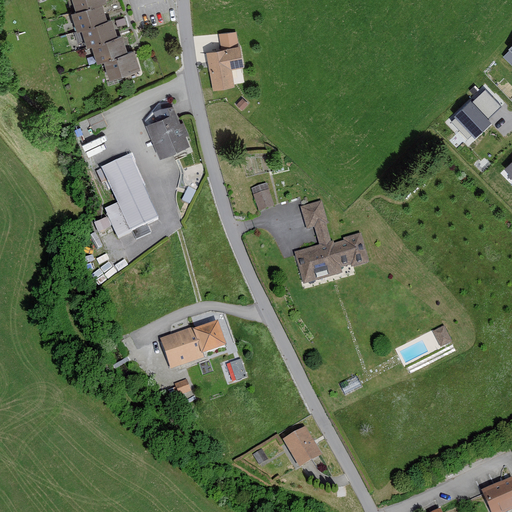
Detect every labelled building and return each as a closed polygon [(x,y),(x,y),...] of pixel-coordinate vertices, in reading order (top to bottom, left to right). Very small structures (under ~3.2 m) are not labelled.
[(105,0),(71,0),(75,11),(102,4),(106,3),(105,0)] [(75,11),(72,12),(78,33),(84,32),(88,48),(93,47),(98,66),(106,63),(110,80),(139,72),(134,53),(127,55),(122,38),(117,39),(112,21),(107,23),(102,4),(75,11)] [(236,32),(218,35),(220,49),(207,51),(213,91),(235,87),(232,70),(245,68),(241,46),(238,47),(236,32)] [(470,98),(455,113),(474,133),(490,118),(470,98)] [(247,104),(242,100),(236,107),(242,111),(247,104)] [(149,125),(147,126),(160,160),(189,148),(173,107),(146,118),(149,125)] [(130,158),(103,171),(119,206),(106,212),(118,237),(158,219),(130,158)] [(267,185),(252,190),(258,211),(274,207),(267,185)] [(322,201),(302,207),(308,229),(315,227),(320,245),(331,241),(326,223),(328,222),(322,201)] [(320,245),(293,252),(301,278),(314,274),(315,279),(341,271),(340,267),(352,263),(353,265),(367,260),(360,234),(346,238),(347,241),(332,245),(331,241),(320,245)] [(194,328),(161,339),(172,370),(204,359),(203,356),(228,347),(219,324),(195,332),(194,328)] [(444,327),(434,332),(441,347),(451,341),(444,327)] [(239,361),(230,364),(235,381),(244,378),(239,361)] [(186,381),(174,386),(179,397),(190,393),(186,381)] [(322,457),(305,429),(285,442),(302,469),(322,457)] [(265,460),(260,452),(253,457),(257,465),(265,460)] [(511,478),(484,492),(492,511),(509,511),(511,511),(511,478)]
